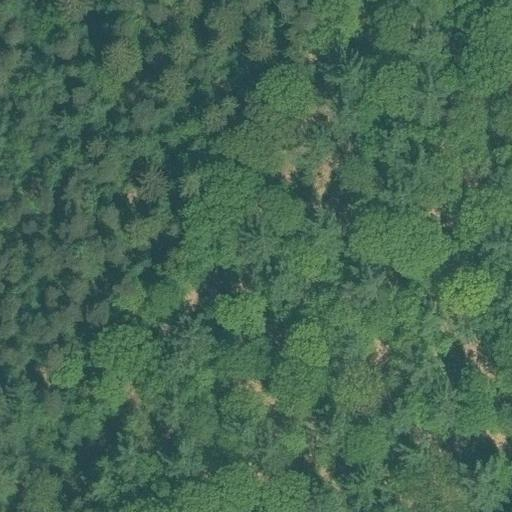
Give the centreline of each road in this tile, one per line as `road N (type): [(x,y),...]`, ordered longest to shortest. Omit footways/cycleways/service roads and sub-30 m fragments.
road 1 (track): [(76,511),(412,0)]
road 2 (track): [(375,0),(511,63)]
